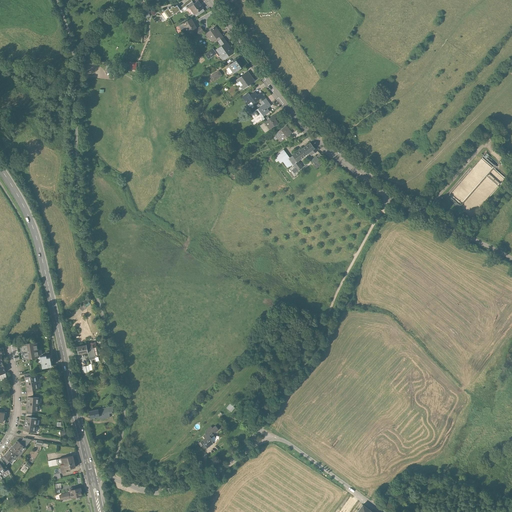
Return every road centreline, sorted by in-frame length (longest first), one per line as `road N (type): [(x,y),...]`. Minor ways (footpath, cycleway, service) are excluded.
road 1 (unclassified): [(89,477),(172,490),(278,439),(384,511)]
road 2 (secondary): [(0,168),(41,255),(89,477)]
road 3 (track): [(252,447),(278,395),(316,351),(387,199)]
road 4 (residential): [(209,0),(301,122),(359,173)]
road 5 (unclassified): [(359,173),(387,199),(511,258)]
